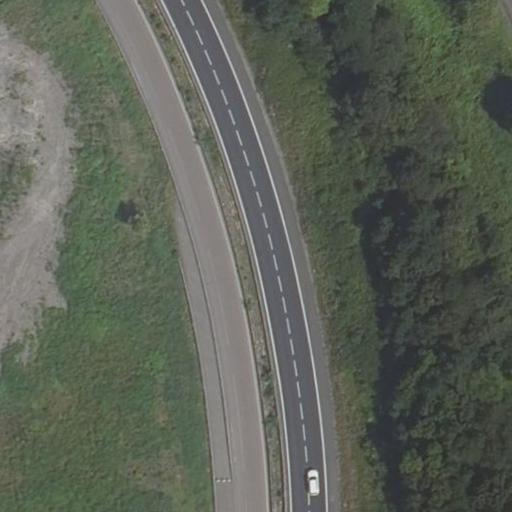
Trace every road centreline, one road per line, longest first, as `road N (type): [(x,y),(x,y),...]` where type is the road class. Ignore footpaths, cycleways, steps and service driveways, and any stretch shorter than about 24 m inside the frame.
road 1 (trunk): [(121,0),(206,199),(233,311),(256,511)]
road 2 (trunk): [(308,511),(284,299),(253,180),(182,0)]
